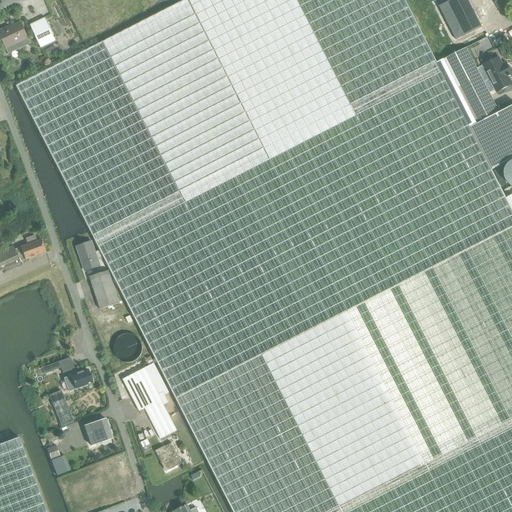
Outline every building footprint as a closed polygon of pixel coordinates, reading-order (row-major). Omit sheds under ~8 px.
[(187,0),(149,19),(14,87),(75,202),(94,238),(438,65),(437,64),(433,56),(403,0),(187,0)] [(451,0),(439,7),(456,40),(488,24),(475,0),(451,0)] [(45,19),(30,26),(41,49),(56,41),(45,19)] [(31,45),(27,39),(21,24),(8,30),(7,28),(0,31),(0,35),(6,48),(9,55),(31,45)] [(466,51),(438,65),(470,128),(491,171),(511,160),(511,106),(498,114),(488,94),(476,70),(466,51)] [(476,70),(488,94),(495,91),(496,94),(511,85),(511,83),(509,78),(511,76),(511,74),(511,73),(511,69),(509,66),(507,65),(506,63),(503,64),(499,57),(491,60),(490,58),(488,57),(486,57),(483,59),(482,61),(483,65),(476,70)] [(438,65),(94,238),(211,467),(234,511),(511,511),(511,196),(506,199),(491,171),(470,128),(438,65)] [(16,210),(15,207),(15,204),(13,201),(11,199),(9,197),(6,195),(4,194),(0,193),(0,226),(1,226),(5,225),(8,224),(11,222),(12,220),(14,217),(15,213),(16,210)] [(13,247),(0,252),(0,265),(1,268),(4,273),(21,266),(20,262),(32,258),(44,253),(40,241),(36,242),(34,237),(26,240),(28,245),(15,250),(13,247)] [(97,259),(101,257),(99,251),(94,252),(91,242),(77,247),(85,272),(100,267),(97,259)] [(120,304),(109,272),(109,271),(89,278),(100,310),(116,305),(120,304)] [(58,362),(50,365),(51,366),(52,371),(59,369),(61,368),(58,362)] [(91,381),(92,380),(90,377),(89,376),(86,370),(65,379),(70,392),(91,383),(91,381)] [(158,395),(145,370),(124,380),(126,384),(136,411),(144,408),(160,440),(176,431),(164,406),(158,395)] [(61,391),(49,396),(61,427),(73,422),(61,391)] [(163,392),(158,395),(164,406),(169,403),(163,392)] [(91,446),(111,439),(105,420),(85,427),(91,446)] [(0,511),(47,511),(23,448),(20,438),(0,445),(0,511)] [(50,443),(52,446),(53,448),(60,444),(60,443),(58,439),(53,441),(50,443)] [(147,440),(140,443),(143,448),(150,445),(147,440)] [(166,472),(182,464),(171,444),(156,452),(164,467),(163,468),(164,471),(165,470),(166,472)] [(61,457),(51,461),(57,476),(67,472),(61,457)] [(103,467),(92,472),(95,477),(100,475),(101,479),(102,478),(111,501),(126,495),(117,473),(107,477),(103,467)]
